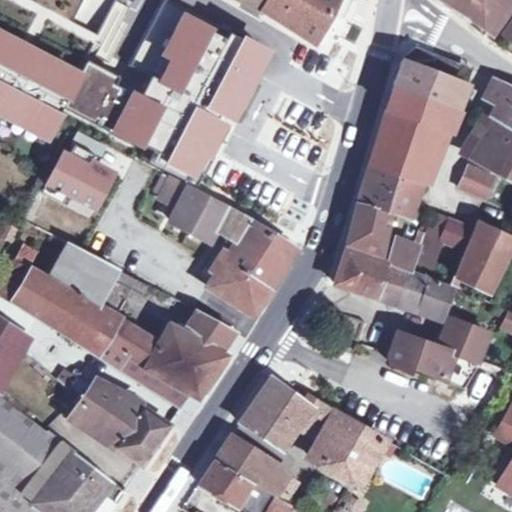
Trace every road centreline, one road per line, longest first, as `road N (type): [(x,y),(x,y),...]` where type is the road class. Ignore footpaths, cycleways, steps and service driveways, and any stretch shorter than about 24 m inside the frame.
road 1 (primary): [(142,511),(319,244),(391,6)]
road 2 (unknown): [(488,59),(442,185),(446,203),(460,211),(511,218)]
road 3 (unknown): [(266,330),(440,415)]
road 4 (residential): [(391,6),(511,75)]
